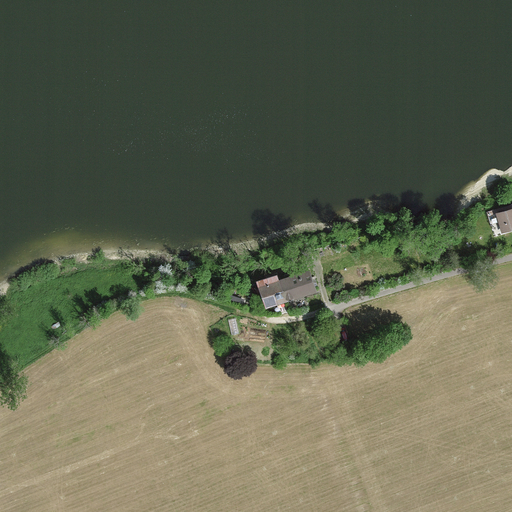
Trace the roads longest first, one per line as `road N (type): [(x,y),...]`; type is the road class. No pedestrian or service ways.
road 1 (track): [(0,375),(152,292),(181,291),(260,317),(291,318)]
road 2 (unclassified): [(511,256),(291,318)]
